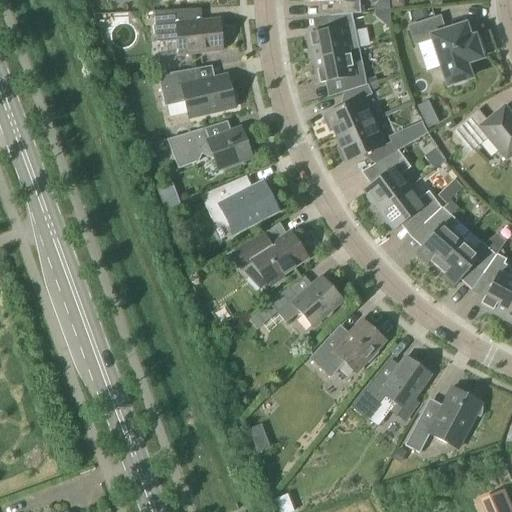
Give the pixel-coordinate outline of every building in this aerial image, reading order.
[(302,0),(302,2),(330,3),(330,16),(329,16),(329,17),(350,15),(359,14),(358,3),(358,0),(302,0)] [(181,24),(180,10),(152,12),(155,43),(176,41),(178,55),(221,51),(218,21),(181,24)] [(111,49),(139,45),(135,12),(106,15),(111,49)] [(310,60),(347,53),(345,41),(349,40),(354,32),(350,15),(329,17),(331,27),(329,28),(326,31),(305,36),(310,60)] [(442,33),(438,19),(409,28),(414,43),(428,39),(445,90),(473,81),(467,63),(479,59),(478,55),(482,53),(478,41),(474,42),(473,38),(468,39),(463,26),(442,33)] [(358,50),(347,53),(310,60),(315,85),(336,80),(339,82),(342,94),(365,86),(361,69),(358,50)] [(198,83),(194,70),(156,76),(163,107),(183,103),(187,119),(233,108),(226,76),(198,83)] [(336,139),(372,123),(362,99),(370,95),(366,86),(365,86),(342,94),(347,105),(325,115),(325,116),(322,118),(328,133),(332,131),(336,139)] [(511,119),(503,108),(485,123),(476,112),(452,132),(469,152),(486,138),(504,161),(507,159),(511,164),(511,162),(511,119)] [(438,124),(433,115),(422,120),(427,130),(438,124)] [(375,163),(395,152),(391,142),(383,146),(372,123),(336,139),(339,147),(335,148),(342,163),(346,162),(346,163),(368,153),(373,165),(375,163)] [(406,130),(412,143),(426,134),(421,123),(406,130)] [(208,142),(204,129),(166,140),(177,170),(197,162),(200,155),(213,160),(217,171),(232,166),(234,162),(250,157),(240,130),(208,142)] [(377,210),(408,188),(399,176),(409,168),(397,151),(396,152),(395,152),(375,163),(384,174),(362,190),(366,195),(365,198),(371,207),(375,207),(377,210)] [(251,189),(245,177),(199,197),(212,223),(224,218),(230,230),(252,219),(254,223),(276,212),(261,183),(251,189)] [(422,225),(440,209),(427,192),(417,200),(408,188),(377,210),(380,214),(379,218),(385,226),(389,226),(392,230),(414,214),(422,225)] [(436,268),(460,241),(449,232),(457,223),(441,208),(440,209),(422,225),(423,225),(433,234),(414,255),(426,265),(428,262),(436,268)] [(306,259),(289,233),(275,242),(271,241),(268,243),(262,233),(233,251),(243,268),(254,260),(266,286),(268,285),(272,285),(282,279),(282,275),(306,259)] [(481,276),(494,256),(478,242),(470,251),(460,241),(436,268),(443,275),(441,278),(452,288),(470,267),(481,276)] [(501,319),(511,298),(511,281),(509,280),(511,277),(508,268),(503,265),(505,260),(495,255),(494,256),(481,276),(479,279),(488,284),(489,288),(479,307),(501,319)] [(341,301),(321,278),(296,299),(287,289),(267,304),(285,324),(295,316),(301,316),(311,327),(341,301)] [(511,298),(501,319),(511,324),(511,298)] [(374,352),(383,342),(361,322),(340,344),(331,335),(309,360),(329,378),(343,363),(354,373),(365,361),(367,363),(375,354),(374,352)] [(411,401),(429,375),(404,358),(388,381),(377,374),(356,400),(350,408),(366,420),(384,398),(394,405),(391,408),(392,414),(401,420),(406,419),(417,404),(411,401)] [(469,398),(450,388),(431,425),(418,419),(404,446),(418,454),(428,435),(456,450),(475,416),(478,418),(480,413),(481,409),(480,405),(478,401),(475,397),(471,395),(469,398)] [(260,426),(248,431),(252,442),(265,438),(260,426)] [(406,453),(397,449),(391,460),(400,465),(406,453)] [(511,511),(503,491),(479,501),(483,511),(511,511)] [(293,511),(288,496),(273,501),(276,511),(293,511)]
